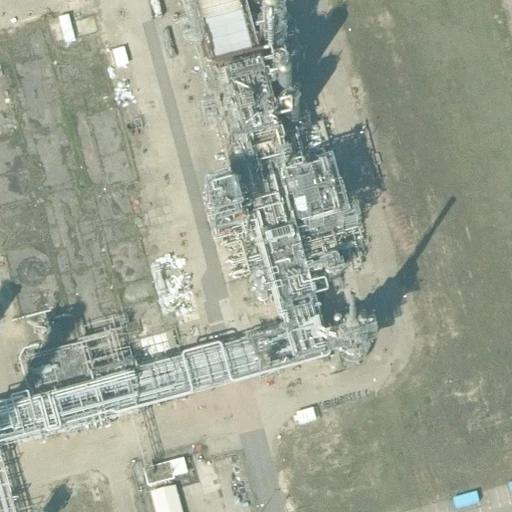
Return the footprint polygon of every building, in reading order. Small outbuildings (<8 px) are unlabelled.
[(228,0),(191,0),(193,8),(229,5),(228,0)] [(434,187),(398,190),(401,219),(437,216),(434,187)] [(439,266),(421,270),(433,316),(451,311),(439,266)] [(170,450),(174,464),(188,460),(184,446),(170,450)] [(156,511),(182,511),(176,488),(152,495),(156,511)]
